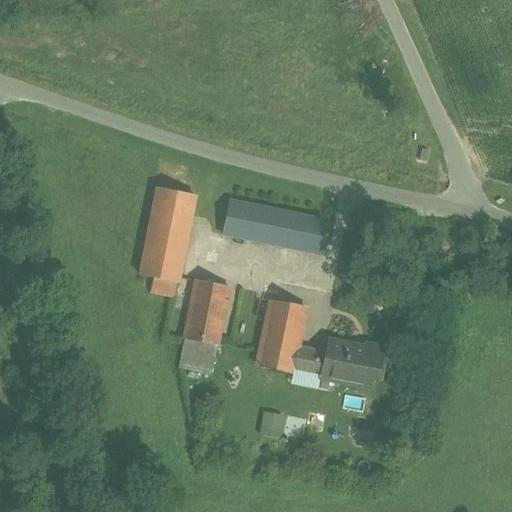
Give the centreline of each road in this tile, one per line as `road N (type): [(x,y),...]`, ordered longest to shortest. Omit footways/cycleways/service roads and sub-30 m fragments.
road 1 (unclassified): [(0,82),(344,186),(511,224)]
road 2 (unclassified): [(71,511),(0,210)]
